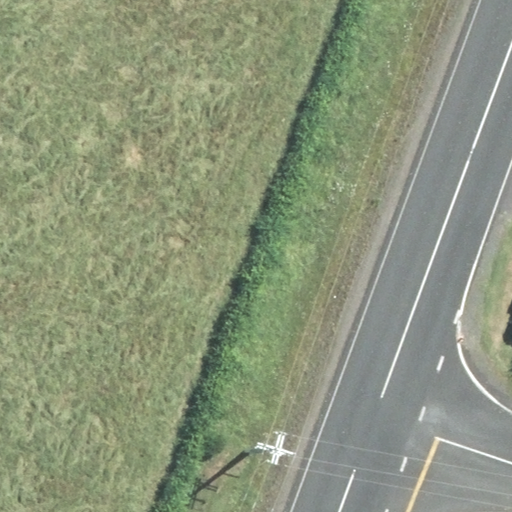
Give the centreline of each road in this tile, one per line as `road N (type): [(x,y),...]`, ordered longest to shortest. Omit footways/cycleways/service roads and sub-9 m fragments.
road 1 (tertiary): [(511,50),(376,417)]
road 2 (unclassified): [(376,417),(511,466)]
